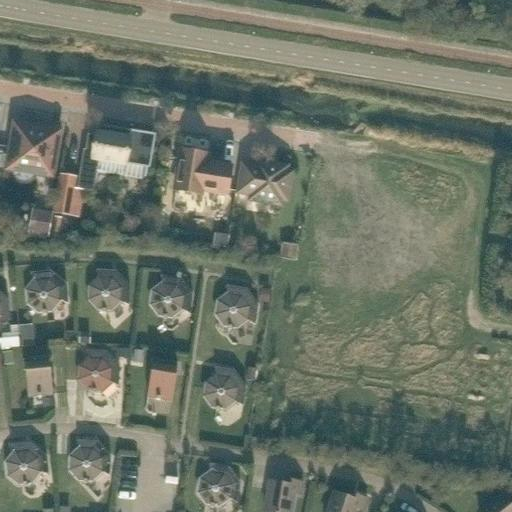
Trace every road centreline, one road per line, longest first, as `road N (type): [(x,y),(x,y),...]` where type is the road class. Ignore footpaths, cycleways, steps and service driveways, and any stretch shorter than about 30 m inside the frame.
road 1 (tertiary): [(511,90),(0,7)]
road 2 (residential): [(0,90),(260,135)]
